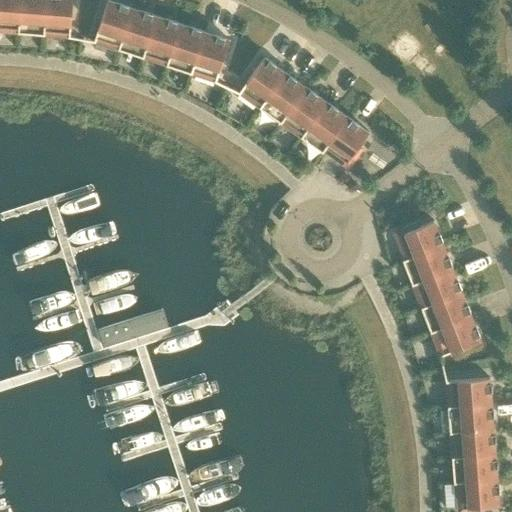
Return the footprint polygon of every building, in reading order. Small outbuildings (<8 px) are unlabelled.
[(18,33),(20,0),(0,0),(0,24),(18,27),(18,33)] [(44,35),(46,0),(20,0),(18,33),(22,33),(22,32),(19,31),(20,27),(44,29),(43,33),(40,33),(40,34),(44,35)] [(46,0),(44,35),(45,29),(69,31),(69,37),(73,37),(73,36),(70,35),(72,0),(46,0)] [(120,43),(132,7),(109,0),(107,0),(94,40),(91,39),(90,40),(95,41),(97,35),(120,43)] [(143,57),(156,16),(132,7),(120,43),(118,49),(122,50),(123,49),(120,48),(121,44),(144,51),(143,56),(140,55),(139,56),(143,57)] [(167,65),(181,24),(156,16),(143,57),(144,57),(145,51),(168,59),(166,65),(167,65)] [(192,73),(205,32),(181,24),(167,65),(171,66),(171,65),(168,64),(170,59),(193,67),(191,72),(188,71),(188,72),(192,73)] [(220,82),(216,80),(230,40),(205,32),(192,73),(195,74),(194,79),(213,86),(214,80),(219,83),(220,82)] [(259,107),(285,72),(264,57),(248,80),(243,86),(239,92),(236,90),(235,91),(240,93),(237,97),(253,109),(255,105),(259,107)] [(281,122),(306,87),(285,72),(259,107),(260,108),(257,113),(275,126),(278,121),(281,122)] [(302,137),(327,102),(306,87),(281,122),(281,123),(285,118),(304,132),(301,137),(302,137)] [(322,152),(348,117),(327,102),(302,137),(304,139),(305,138),(303,137),(305,133),(325,147),(322,151),(320,149),(319,150),(322,152)] [(348,117),(322,152),(323,152),(328,146),(348,160),(351,157),(354,159),(362,148),(359,145),(369,132),(348,117)] [(403,260),(443,244),(434,220),(418,226),(417,223),(404,228),(405,232),(401,233),(410,257),(402,260),(403,260)] [(412,284),(453,268),(443,244),(403,260),(404,264),(405,264),(404,261),(409,259),(417,281),(413,283),(412,280),(411,281),(412,284)] [(421,308),(462,292),(453,268),(412,284),(412,285),(418,283),(421,291),(427,305),(421,307),(421,308)] [(431,332),(471,316),(462,292),(421,308),(423,311),(424,311),(423,308),(427,306),(436,329),(432,330),(431,328),(429,328),(431,332)] [(162,309),(96,330),(102,348),(168,327),(162,309)] [(471,316),(431,332),(436,330),(440,338),(445,352),(440,354),(441,359),(442,359),(441,355),(481,340),(471,316)] [(448,406),(491,403),(489,377),(447,380),(446,377),(445,377),(446,382),(452,381),(454,405),(448,406)] [(450,431),(493,428),(491,403),(448,406),(448,410),(450,410),(449,407),(454,406),(456,431),(451,431),(451,428),(450,428),(450,431)] [(452,457),(495,454),(493,428),(450,431),(450,432),(456,432),(458,456),(452,456),(452,457)] [(454,483),(497,479),(495,454),(452,457),(452,461),(453,461),(453,457),(458,457),(460,481),(455,482),(455,479),(454,479),(454,483)] [(483,506),(499,505),(497,479),(454,483),(462,482),(464,508),(469,507),(469,511),(483,510),(483,506)]
